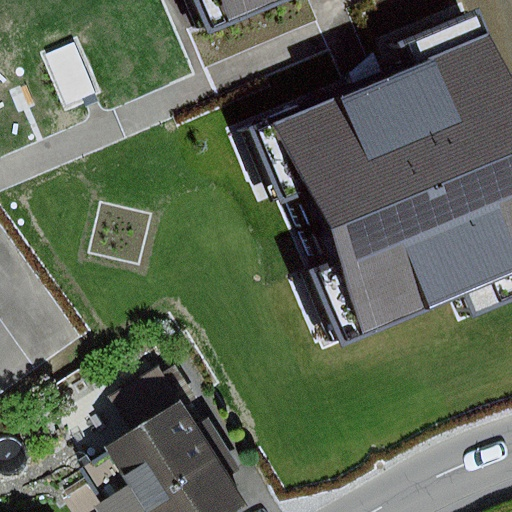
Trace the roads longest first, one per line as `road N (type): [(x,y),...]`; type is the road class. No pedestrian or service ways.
road 1 (residential): [(49,137),(255,6)]
road 2 (residential): [(389,511),(511,450)]
